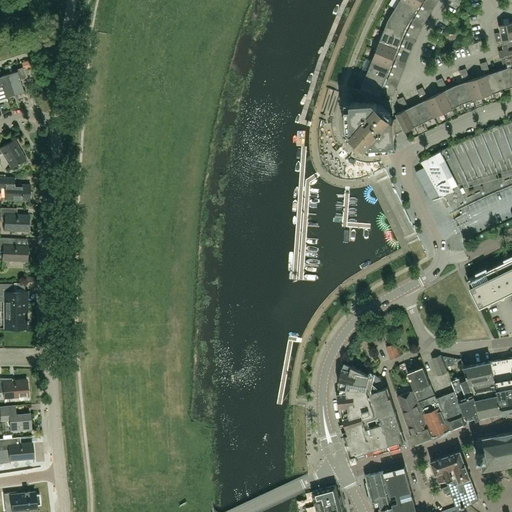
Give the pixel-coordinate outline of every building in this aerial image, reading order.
[(411,19),(417,10),(400,0),(395,9),(411,19)] [(421,0),(400,0),(417,10),(422,0),(421,0)] [(430,14),(421,8),(417,14),(427,19),(430,14)] [(395,9),(388,20),(406,28),(411,19),(395,9)] [(402,38),(406,28),(388,20),(384,31),(402,38)] [(496,42),(502,40),(511,37),(511,22),(499,25),(500,32),(494,33),(496,42)] [(420,32),(410,27),(407,33),(417,37),(420,32)] [(384,31),(380,41),(398,48),(402,38),(384,31)] [(511,37),(502,40),(504,50),(498,51),(499,55),(511,52),(511,37)] [(394,58),(398,48),(380,41),(376,51),(394,58)] [(411,50),(401,46),(399,52),(409,56),(411,50)] [(390,68),(394,58),(376,51),(372,61),(390,68)] [(507,65),(508,68),(511,67),(511,52),(499,55),(499,57),(501,57),(501,58),(504,66),(507,65)] [(30,60),(22,62),(24,69),(32,67),(30,60)] [(372,61),(368,71),(386,78),(390,68),(372,61)] [(480,64),(483,73),(489,71),(486,62),(480,64)] [(7,73),(14,93),(23,90),(16,70),(10,72),(8,65),(4,67),(6,74),(7,73)] [(393,66),(391,72),(401,76),(403,70),(393,66)] [(511,80),(508,68),(497,71),(504,89),(511,86),(511,80)] [(7,73),(6,74),(2,75),(0,69),(0,79),(6,96),(14,93),(7,73)] [(466,69),(459,71),(463,80),(469,78),(466,69)] [(382,88),(386,78),(368,71),(364,81),(382,88)] [(493,93),(504,89),(497,71),(487,74),(493,93)] [(477,78),(483,96),(493,93),(487,74),(477,78)] [(25,75),(26,92),(41,91),(40,75),(25,75)] [(442,78),(436,81),(440,89),(446,87),(442,78)] [(473,100),(483,96),(477,78),(467,81),(473,100)] [(361,92),(374,98),(377,99),(382,88),(364,81),(359,92),(361,92)] [(473,100),(467,81),(455,85),(462,103),(473,100)] [(452,108),(462,103),(455,85),(444,91),(452,108)] [(393,96),(395,90),(385,86),(383,92),(393,96)] [(422,87),(416,90),(421,99),(427,96),(422,87)] [(434,95),(443,113),(452,108),(444,91),(434,95)] [(351,134),(363,145),(364,145),(366,142),(370,142),(370,149),(390,147),(390,141),(395,141),(395,135),(403,130),(397,118),(394,119),(373,101),(374,98),(361,92),(357,102),(351,102),(351,107),(345,107),(347,128),(353,127),(353,131),(351,134)] [(433,117),(443,113),(434,95),(424,100),(433,117)] [(407,105),(403,97),(397,100),(401,108),(407,105)] [(415,105),(423,122),(433,117),(424,100),(415,105)] [(414,127),(423,122),(415,105),(405,109),(414,127)] [(397,118),(403,130),(404,132),(414,127),(405,109),(395,114),(397,118)] [(357,149),(361,151),(363,145),(351,134),(346,137),(348,141),(350,144),(353,147),(357,149)] [(11,168),(26,159),(14,140),(0,148),(0,147),(0,154),(2,153),(11,168)] [(438,164),(441,163),(445,161),(440,152),(433,155),(438,164)] [(453,176),(445,161),(441,163),(438,164),(433,155),(421,162),(440,195),(454,191),(448,178),(453,176)] [(30,199),(30,184),(15,184),(15,177),(0,177),(0,187),(7,188),(7,199),(30,199)] [(28,231),(29,215),(13,215),(13,208),(1,208),(0,222),(5,222),(4,230),(28,231)] [(27,261),(28,246),(12,245),(12,239),(0,238),(0,248),(3,249),(3,260),(27,261)] [(511,257),(467,279),(479,302),(483,300),(485,303),(511,289),(511,257)] [(0,297),(5,297),(5,301),(5,329),(27,329),(27,310),(27,291),(25,291),(14,291),(14,284),(0,283),(0,297)] [(391,359),(400,356),(395,343),(386,346),(391,359)] [(438,375),(447,372),(441,355),(432,358),(438,375)] [(491,361),(494,376),(496,388),(511,384),(511,359),(511,358),(491,361)] [(494,376),(491,361),(464,367),(466,374),(467,376),(474,393),(485,390),(496,388),(494,376)] [(371,373),(371,374),(345,362),(343,365),(342,368),(341,372),(340,375),(340,378),(339,381),(339,384),(338,388),(338,391),(338,394),(338,398),(339,401),(339,404),(340,408),(341,411),(345,423),(340,425),(350,457),(352,462),(358,460),(356,455),(367,452),(368,456),(391,450),(372,392),(372,391),(384,387),(382,381),(379,377),(375,374),(371,373)] [(420,404),(435,398),(423,366),(408,372),(420,404)] [(467,376),(466,374),(451,380),(455,390),(436,398),(450,430),(451,429),(451,430),(467,423),(468,423),(466,419),(469,417),(470,419),(476,417),(477,419),(480,418),(479,413),(474,393),(467,376)] [(4,398),(28,396),(27,380),(10,381),(10,378),(0,378),(0,392),(3,393),(4,398)] [(511,384),(496,388),(499,400),(502,414),(503,414),(511,412),(511,384)] [(372,391),(372,392),(391,450),(407,446),(388,386),(385,387),(384,387),(372,391)] [(479,413),(480,418),(482,418),(485,417),(484,414),(496,412),(497,415),(502,414),(499,400),(496,388),(485,390),(474,393),(479,413)] [(414,443),(432,437),(431,433),(413,389),(397,395),(414,443)] [(436,398),(435,398),(420,404),(433,436),(441,433),(440,433),(440,431),(442,430),(442,432),(442,433),(450,430),(436,398)] [(11,431),(30,429),(29,413),(15,415),(14,406),(0,407),(0,410),(1,420),(10,420),(11,431)] [(511,433),(498,436),(478,439),(480,450),(476,451),(478,460),(481,459),(483,469),(483,470),(511,465),(511,433)] [(2,439),(0,438),(0,449),(8,449),(9,460),(33,458),(31,443),(21,444),(16,444),(15,437),(2,439)] [(456,483),(465,507),(479,499),(471,478),(461,450),(446,455),(456,483)] [(456,483),(446,455),(431,461),(439,483),(447,480),(449,485),(441,488),(441,489),(443,488),(445,493),(450,491),(456,506),(441,511),(453,511),(458,510),(465,507),(456,483)] [(401,490),(399,491),(403,506),(405,511),(417,511),(418,511),(414,497),(412,491),(405,465),(395,467),(401,490)] [(390,495),(392,503),(394,508),(394,511),(405,511),(403,506),(399,491),(401,490),(395,467),(383,470),(386,481),(387,483),(390,493),(390,495)] [(386,481),(383,470),(365,475),(366,475),(365,475),(368,488),(371,500),(381,498),(390,495),(390,493),(387,483),(386,481)] [(339,495),(336,484),(312,491),(315,503),(304,505),(306,511),(343,511),(340,501),(342,501),(340,495),(339,495)] [(16,492),(3,493),(4,501),(12,500),(13,511),(14,511),(29,510),(29,508),(36,508),(36,505),(41,504),(40,494),(35,494),(34,492),(29,492),(28,490),(24,491),(24,493),(16,494),(16,492)] [(394,511),(394,508),(392,503),(390,495),(381,498),(371,500),(374,511),(394,511)]
